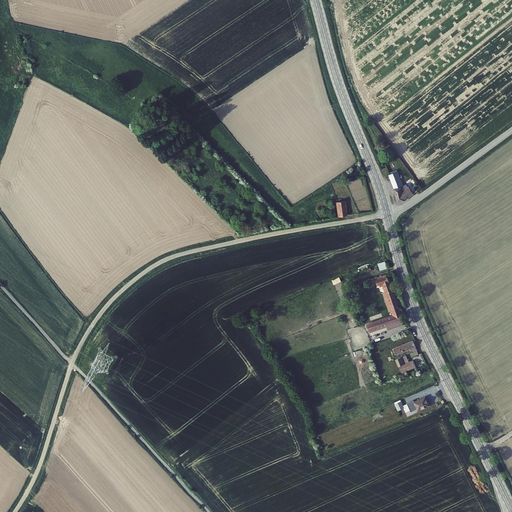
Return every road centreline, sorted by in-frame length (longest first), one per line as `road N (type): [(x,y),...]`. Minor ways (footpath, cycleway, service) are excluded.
road 1 (track): [(387,213),(175,255),(144,272),(111,300),(80,344),(15,511)]
road 2 (primary): [(511,510),(422,328),(387,213)]
road 3 (track): [(0,285),(209,511)]
road 4 (primary): [(315,0),(387,213)]
road 5 (unclassified): [(511,130),(387,213)]
